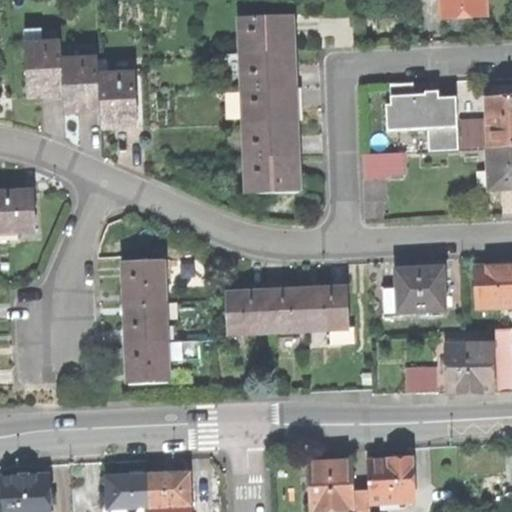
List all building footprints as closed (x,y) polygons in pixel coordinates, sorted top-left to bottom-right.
[(465,19),(487,18),(485,0),(440,0),(441,2),(442,20),(465,19)] [(244,23),(246,55),(298,53),(297,37),(297,21),(244,23)] [(27,33),(28,48),(46,48),(45,32),(27,33)] [(46,48),(28,48),(30,101),(47,101),(68,100),(66,64),(66,47),(46,48)] [(246,55),(247,94),(299,92),(299,74),(298,53),(246,55)] [(102,62),(66,64),(68,100),(69,117),(86,117),(104,116),(103,81),(102,62)] [(139,79),(103,81),(104,116),(105,132),(123,131),(141,130),(139,79)] [(461,149),(459,96),(436,97),(436,90),(423,91),(423,94),(390,95),(391,103),(385,104),(386,129),(429,126),(430,151),(461,149)] [(247,94),(249,129),(301,126),(300,111),(299,92),(247,94)] [(489,150),(511,148),(511,98),(508,99),(487,100),(488,119),(489,147),(489,150)] [(461,148),(489,147),(488,119),(460,120),(461,148)] [(249,129),(250,164),(302,162),(302,148),(301,126),(249,129)] [(511,148),(489,150),(490,171),(495,171),(495,190),(511,189),(511,148)] [(363,156),(363,181),(381,180),(404,180),(403,155),(363,156)] [(302,162),(250,164),(251,199),(304,196),(303,181),(302,162)] [(381,180),(363,181),(365,218),(382,217),(381,201),(381,184),(381,180)] [(15,197),(0,197),(0,238),(39,237),(37,197),(15,197)] [(475,268),(476,308),(511,306),(511,267),(511,265),(504,265),(500,266),(500,268),(475,268)] [(130,289),(130,308),(171,308),(171,266),(129,267),(130,289)] [(419,271),(397,272),(398,288),(399,314),(401,314),(444,312),(443,271),(419,271)] [(401,319),(401,314),(399,314),(398,288),(382,289),(383,320),(401,319)] [(327,294),(312,295),(313,336),(336,335),(353,334),(353,331),(351,293),(327,294)] [(288,296),(271,296),(273,337),(313,336),(312,295),(288,296)] [(229,298),(231,339),(273,337),(271,296),(248,297),(229,298)] [(130,331),(131,349),(172,348),(171,308),(130,308),(130,331)] [(483,331),(483,345),(492,345),(495,345),(495,330),(483,331)] [(496,362),(511,361),(511,352),(511,330),(495,330),(495,345),(496,362)] [(359,331),(353,331),(353,334),(336,335),(337,344),(331,345),(331,350),(360,349),(359,331)] [(493,393),(492,345),(483,345),(466,345),(451,346),(446,346),(447,364),(447,374),(448,394),(470,394),(493,393)] [(131,387),(173,386),(172,348),(131,349),(131,370),(131,387)] [(511,393),(511,361),(496,362),(497,394),(511,393)] [(408,395),(437,394),(436,368),(407,368),(408,395)] [(371,462),(372,493),(373,505),(380,505),(380,511),(388,510),(387,504),(398,504),(414,503),(412,461),(390,461),(371,462)] [(311,467),(312,511),(356,511),(356,494),(355,465),(329,466),(311,467)] [(171,476),(152,477),(153,511),(194,510),(193,476),(171,476)] [(110,478),(111,511),(153,511),(152,477),(129,477),(110,478)] [(24,479),(3,480),(4,494),(4,511),(52,511),(51,478),(24,479)] [(372,493),(356,494),(356,511),(372,511),(373,505),(372,493)]
